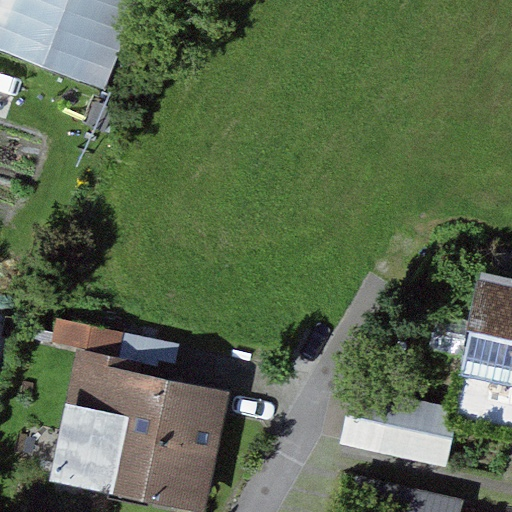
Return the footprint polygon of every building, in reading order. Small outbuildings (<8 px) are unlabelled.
[(0,0),(0,49),(107,90),(141,0),(0,0)] [(465,412),(511,421),(511,281),(495,278),(465,412)] [(216,500),(237,391),(91,362),(70,471),(216,500)] [(355,443),(452,463),(462,415),(365,395),(355,443)] [(471,511),(475,496),(371,474),(366,501),(401,508),(400,511),(471,511)]
